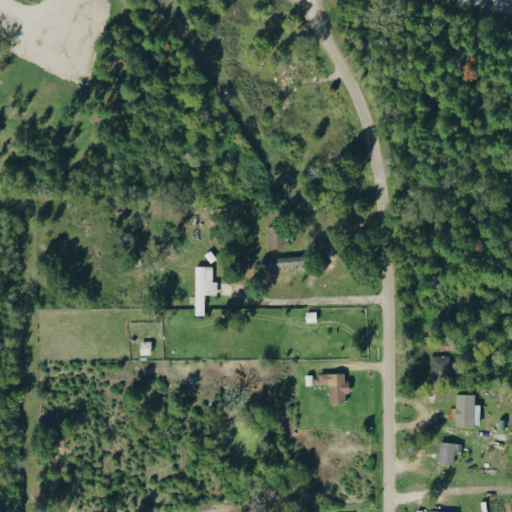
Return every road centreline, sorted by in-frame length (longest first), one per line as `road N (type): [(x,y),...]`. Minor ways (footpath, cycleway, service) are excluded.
road 1 (tertiary): [(384,511),(383,226),(361,114),(322,38),(315,0)]
road 2 (residential): [(384,462),(216,511)]
